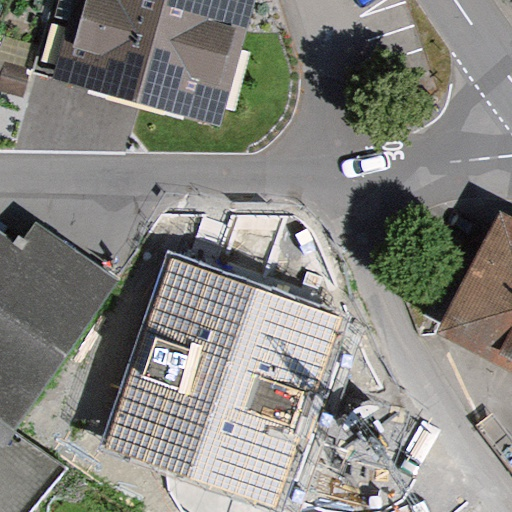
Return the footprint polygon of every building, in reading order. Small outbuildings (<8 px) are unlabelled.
[(211,116),(241,0),(62,0),(43,68),(211,116)] [(105,201),(105,229),(191,227),(191,199),(105,201)] [(511,368),(511,212),(491,202),(427,325),(511,368)] [(115,266),(30,207),(12,233),(0,223),(0,411),(9,418),(115,266)] [(276,495),(333,323),(174,271),(117,443),(276,495)] [(511,474),(511,432),(494,408),(474,424),(511,474)] [(0,511),(11,511),(62,453),(9,418),(0,411),(0,511)]
